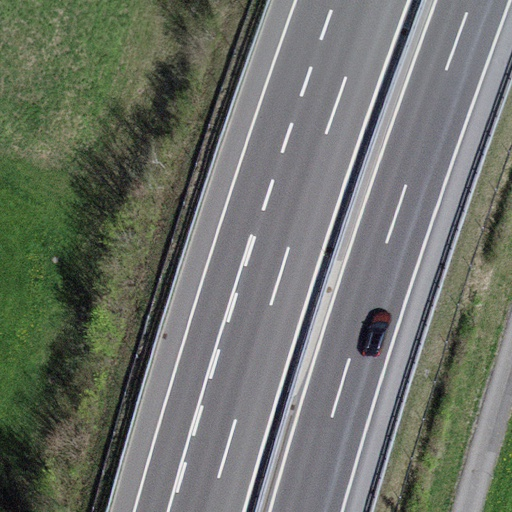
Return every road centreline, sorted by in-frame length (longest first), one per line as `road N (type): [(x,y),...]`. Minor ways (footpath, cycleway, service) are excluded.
road 1 (motorway): [(307,511),(348,361),(471,0)]
road 2 (motorway): [(373,0),(287,249),(211,511)]
road 3 (track): [(511,354),(463,511)]
